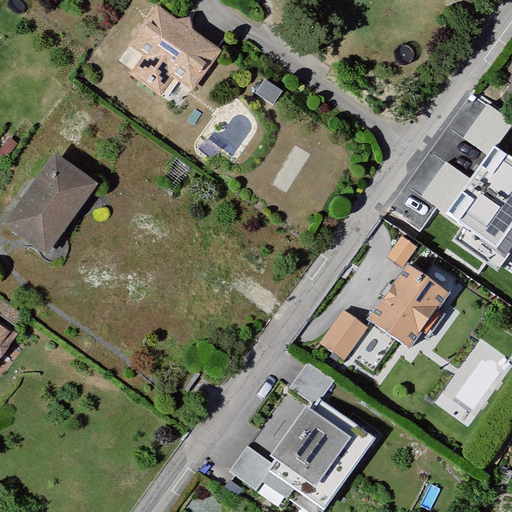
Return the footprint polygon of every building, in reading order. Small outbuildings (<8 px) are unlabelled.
[(146,62),(134,79),(166,101),(178,84),(198,98),(227,56),(162,11),(133,53),(146,62)] [(511,171),(511,143),(494,131),(477,154),(486,161),(440,224),(464,242),(470,233),(484,244),(506,214),(511,218),(511,217),(511,180),(508,177),(511,171)] [(106,190),(61,159),(8,234),(53,265),(106,190)] [(453,300),(411,270),(371,325),(412,355),(453,300)] [(371,333),(346,315),(322,349),(347,367),(371,333)] [(0,366),(19,339),(0,325),(0,366)] [(334,382),(306,364),(289,390),(317,408),(334,382)] [(266,452),(304,401),(290,390),(252,442),(266,452)] [(350,438),(305,406),(270,457),(314,488),(350,438)] [(273,464),(246,446),(229,472),(257,489),(273,464)]
